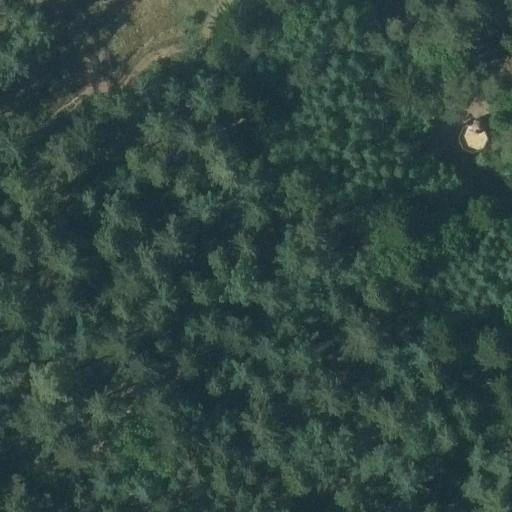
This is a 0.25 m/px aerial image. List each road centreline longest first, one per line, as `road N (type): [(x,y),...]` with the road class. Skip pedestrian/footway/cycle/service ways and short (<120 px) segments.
road 1 (track): [(164,31),(180,94),(461,329),(473,382)]
road 2 (track): [(473,382),(379,452),(253,511)]
road 3 (track): [(378,258),(432,111)]
road 4 (track): [(210,0),(106,70)]
